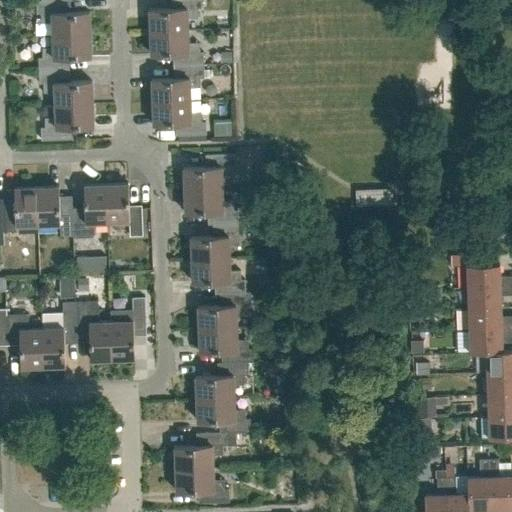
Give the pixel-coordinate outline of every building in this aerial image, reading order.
[(41,22),(52,22),(52,35),(90,33),(90,11),(67,12),(66,0),(40,0),(36,0),(37,13),(41,13),(41,22)] [(171,0),(171,8),(149,9),(150,31),(188,30),(188,17),(198,17),(198,8),(202,7),(201,0),(171,0)] [(151,53),(173,53),(173,65),(204,64),(203,51),(199,51),(199,42),(188,42),(188,30),(150,31),(151,53)] [(43,57),(39,57),(39,70),(69,69),(69,56),(91,56),(90,33),(52,35),(53,47),(42,47),(43,57)] [(200,77),(204,77),(204,64),(173,65),(174,78),(151,78),(152,101),(190,99),(190,87),(200,87),(200,77)] [(44,92),(54,92),(55,104),(93,103),(92,80),(70,81),(69,69),(39,70),(39,83),(44,83),(44,92)] [(201,112),(191,112),(190,99),(152,101),(153,123),(175,122),(176,135),(206,134),(206,121),(202,121),(201,112)] [(71,126),(94,125),(93,103),(55,104),(55,117),(45,117),(45,126),(41,127),(41,139),(72,138),(71,126)] [(206,166),(183,167),(184,189),(222,188),(222,176),(232,175),(232,166),(236,166),(236,153),(205,154),(206,166)] [(107,221),(129,221),(130,235),(143,235),(142,204),(129,205),(128,182),(106,183),(107,221)] [(73,237),(86,237),(93,236),(96,233),(96,222),(107,221),(106,183),(84,184),(85,206),(72,207),(73,235),(73,237)] [(38,224),(60,223),(60,235),(73,235),(72,207),(72,195),(59,195),(59,185),(37,186),(38,224)] [(2,197),(3,231),(16,231),(16,225),(38,224),(37,186),(14,187),(15,197),(2,197)] [(233,200),(223,201),(222,188),(184,189),(185,211),(207,211),(208,223),(213,223),(238,222),(238,209),(234,209),(233,200)] [(390,189),(356,190),(357,204),(391,203),(390,189)] [(230,257),(229,245),(239,245),(239,235),(243,235),(243,222),(238,222),(213,223),(213,235),(191,236),(191,259),(230,257)] [(191,259),(192,281),(215,280),(215,293),(220,293),(245,291),(245,279),(241,279),(240,269),(230,270),(230,257),(191,259)] [(476,264),(467,264),(468,286),(511,284),(511,275),(500,276),(499,263),(476,264)] [(500,295),(511,294),(511,284),(468,286),(468,308),(501,307),(500,295)] [(220,305),(198,306),(199,328),(237,327),(236,314),(247,314),(246,304),(250,304),(250,291),(245,291),(220,293),(220,305)] [(0,306),(19,307),(19,294),(0,293),(0,306)] [(111,309),(111,320),(112,358),(135,357),(134,335),(146,335),(145,296),(132,297),(133,309),(111,309)] [(90,359),(112,358),(111,320),(98,320),(97,300),(75,301),(76,312),(77,337),(89,337),(90,359)] [(77,342),(77,337),(76,312),(75,301),(63,301),(63,312),(41,313),(42,327),(43,365),(65,365),(65,342),(77,342)] [(501,307),(468,308),(469,329),(511,327),(511,318),(501,319),(501,307)] [(21,366),(43,365),(42,327),(31,328),(30,313),(7,314),(6,314),(7,344),(20,344),(21,366)] [(199,328),(199,350),(222,349),(222,362),(248,361),(252,361),(252,348),(248,348),(247,339),(237,339),(237,327),(199,328)] [(511,327),(469,329),(470,352),(486,351),(502,350),(502,349),(502,338),(511,337),(511,327)] [(511,371),(511,348),(502,349),(502,350),(486,351),(487,372),(511,371)] [(218,375),(195,375),(196,398),(235,396),(234,384),(244,384),(244,374),(248,374),(248,361),(222,362),(217,362),(218,375)] [(421,361),(421,373),(439,372),(439,361),(421,361)] [(511,371),(487,372),(488,394),(511,392),(511,371)] [(511,392),(488,394),(488,415),(511,414),(511,392)] [(196,398),(197,420),(219,419),(220,431),(227,432),(250,431),(250,418),(246,418),(245,409),(235,409),(235,396),(196,398)] [(418,397),(418,416),(436,415),(436,396),(418,397)] [(489,438),(511,436),(511,414),(488,415),(489,438)] [(213,467),(213,454),(223,454),(223,444),(227,444),(227,432),(220,431),(196,432),(197,445),(174,446),(175,468),(213,467)] [(489,458),(479,458),(480,475),(467,476),(468,492),(469,508),(490,508),(489,458)] [(499,475),(498,458),(489,458),(490,508),(511,507),(511,474),(499,475)] [(224,479),(214,479),(213,467),(175,468),(176,490),(198,490),(199,502),(229,501),(229,488),(224,488),(224,479)] [(447,511),(469,511),(469,508),(468,492),(456,493),(455,475),(446,476),(447,511)] [(424,494),(424,511),(447,511),(446,476),(436,476),(437,493),(424,494)]
